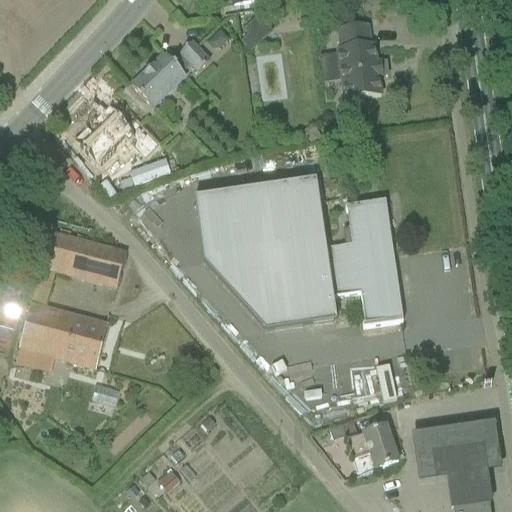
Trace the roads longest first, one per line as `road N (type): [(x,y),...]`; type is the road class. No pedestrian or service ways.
road 1 (unclassified): [(356,511),(123,238),(14,142)]
road 2 (secondary): [(511,310),(467,0)]
road 3 (unclassified): [(14,142),(147,0)]
